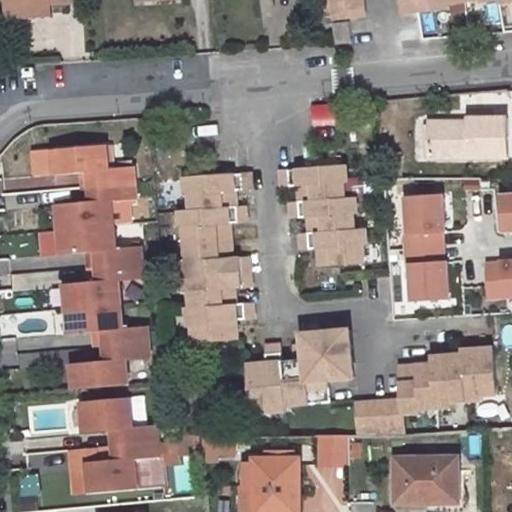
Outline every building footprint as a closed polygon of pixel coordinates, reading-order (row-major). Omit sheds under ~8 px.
[(331,0),(333,20),(365,16),(362,0),(331,0)] [(511,0),(400,0),(403,14),(433,9),(433,10),(450,7),(449,4),(470,0),(480,0),(480,2),(492,0),(498,0),(499,4),(511,1),(511,0)] [(6,4),(7,17),(53,15),(52,2),(6,4)] [(349,22),(334,24),(336,45),(351,43),(349,22)] [(459,122),(428,122),(428,159),(508,159),(508,119),(468,119),(468,125),(459,125),(459,122)] [(347,154),(370,154),(371,131),(348,130),(347,154)] [(93,187),(135,184),(134,168),(109,170),(107,146),(53,151),(55,176),(92,172),(93,187)] [(355,230),(354,215),(354,214),(358,214),(357,198),(345,199),(344,182),(348,182),(347,166),(281,172),(282,187),(299,186),(300,202),(291,203),(292,219),(308,217),(309,233),(300,234),(302,250),(318,249),(319,266),(365,263),(364,245),(368,245),(367,229),(355,230)] [(179,211),(181,227),(185,227),(188,262),(183,262),(186,292),(190,292),(191,308),(187,308),(188,327),(193,327),(194,342),(239,338),(238,320),(254,319),(253,303),(237,304),(236,289),(252,287),(249,257),(233,258),(231,223),(247,222),(246,206),(237,207),(236,191),(252,189),(251,174),(185,179),(186,195),(190,194),(191,211),(179,211)] [(135,184),(93,187),(95,202),(58,205),(60,230),(115,226),(113,202),(137,200),(135,184)] [(511,195),(501,196),(503,231),(511,230),(511,195)] [(406,234),(407,250),(435,248),(434,233),(442,233),(445,232),(443,196),(406,198),(409,234),(406,234)] [(117,250),(115,226),(60,230),(63,255),(99,252),(101,267),(143,263),(142,247),(117,250)] [(434,233),(435,248),(443,248),(442,233),(434,233)] [(435,248),(407,250),(408,266),(411,266),(413,302),(450,299),(447,262),(444,263),(436,263),(435,248)] [(443,248),(435,248),(436,263),(444,263),(443,248)] [(503,272),(487,273),(488,300),(511,298),(511,261),(502,262),(502,263),(503,272)] [(145,279),(143,263),(101,267),(102,282),(66,285),(68,310),(122,306),(120,282),(145,279)] [(502,263),(486,264),(487,273),(503,272),(502,263)] [(125,329),(122,306),(68,310),(71,335),(107,332),(109,347),(151,343),(149,327),(125,329)] [(281,345),(266,347),(267,363),(249,365),(252,410),(267,409),(268,413),(287,412),(286,407),(321,403),(320,381),(329,380),(354,378),(350,330),(303,335),(304,344),(305,360),(295,360),(282,362),(281,345)] [(152,359),(151,343),(109,347),(110,362),(73,365),(76,390),(130,385),(128,361),(152,359)] [(293,345),(295,360),(305,360),(304,344),(293,345)] [(451,403),(482,401),(481,396),(497,395),(493,348),(477,349),(477,353),(462,355),(447,356),(447,360),(432,361),(432,364),(416,366),(417,370),(400,371),(402,400),(403,415),(421,413),(421,410),(452,407),(451,403)] [(320,381),(321,403),(331,403),(329,380),(320,381)] [(117,431),(118,446),(160,442),(159,426),(134,429),(132,399),(84,403),(86,434),(117,431)] [(359,434),(405,434),(403,415),(402,400),(356,403),(359,434)] [(345,469),(345,435),(315,435),(315,469),(345,469)] [(160,442),(118,446),(120,461),(89,464),(92,494),(164,488),(160,442)] [(459,458),(396,459),(396,503),(459,503),(459,458)] [(300,459),(255,459),(255,511),(302,511),(303,495),(301,495),(300,459)]
